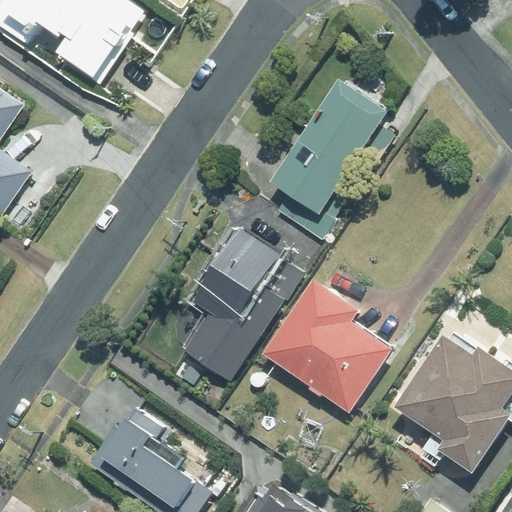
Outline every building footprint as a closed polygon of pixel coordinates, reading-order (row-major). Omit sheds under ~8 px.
[(0,0),(0,6),(1,7),(0,8),(0,23),(31,45),(46,23),(70,39),(61,53),(103,82),(136,33),(131,29),(146,9),(132,0),(0,0)] [(281,210),(325,239),(338,220),(326,211),(394,110),(345,78),(276,180),(293,192),(281,210)] [(0,210),(4,213),(33,171),(0,147),(0,145),(28,105),(0,85),(0,210)] [(189,350),(233,380),(288,299),(264,283),(286,252),(246,225),(197,298),(216,310),(189,350)] [(320,278),(268,352),(353,412),(398,348),(357,320),(365,309),(320,278)] [(511,402),(511,363),(455,326),(401,406),(439,431),(429,447),(474,477),(511,421),(511,410),(508,408),(511,402)] [(184,431),(132,396),(83,466),(150,511),(209,511),(227,487),(186,459),(193,449),(178,439),(184,431)] [(321,511),(281,485),(275,494),(261,484),(242,511),(321,511)] [(454,511),(432,498),(423,511),(454,511)] [(511,511),(511,499),(503,511),(511,511)]
